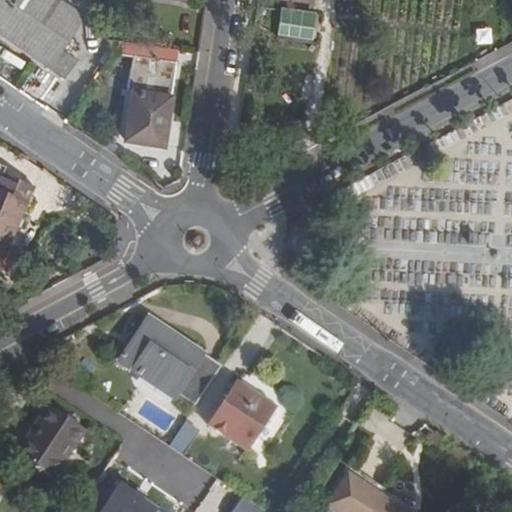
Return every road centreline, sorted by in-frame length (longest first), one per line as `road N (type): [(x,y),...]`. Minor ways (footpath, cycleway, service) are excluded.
road 1 (tertiary): [(222,261),(511,463)]
road 2 (residential): [(511,80),(227,226)]
road 3 (residential): [(202,206),(233,0)]
road 4 (tertiary): [(163,226),(0,109)]
road 5 (residential): [(166,260),(0,345)]
